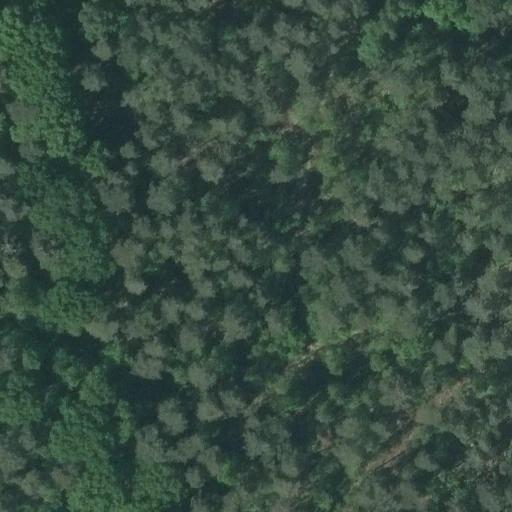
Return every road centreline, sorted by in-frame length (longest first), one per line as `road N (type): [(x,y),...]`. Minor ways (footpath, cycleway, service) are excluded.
road 1 (track): [(181,511),(45,0)]
road 2 (track): [(372,0),(320,111),(306,212),(309,351),(293,511)]
